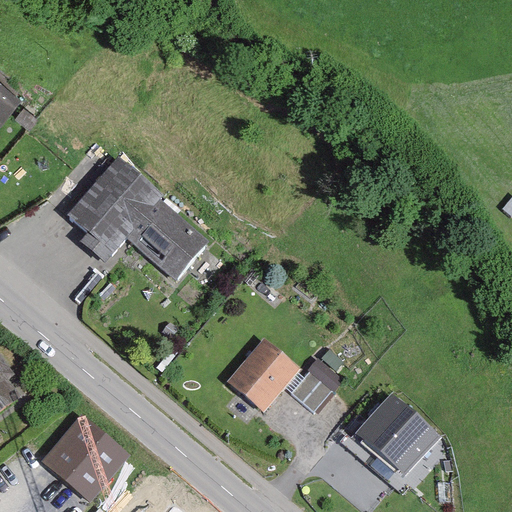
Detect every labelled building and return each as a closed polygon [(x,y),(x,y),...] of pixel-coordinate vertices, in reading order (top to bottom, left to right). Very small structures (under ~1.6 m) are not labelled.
[(0,108),(8,99),(0,91),(0,108)] [(146,189),(116,163),(67,220),(87,238),(109,257),(125,237),(153,205),(158,199),(146,189)] [(125,237),(132,243),(174,279),(202,247),(153,205),(125,237)] [(228,385),(235,391),(260,412),(280,389),(293,373),(261,346),(228,385)] [(0,409),(13,400),(0,383),(9,376),(0,364),(0,409)] [(288,395),(310,415),(330,392),(307,373),(301,380),(288,395)] [(351,439),(401,485),(441,443),(391,397),(351,439)] [(93,507),(133,460),(83,417),(42,464),(93,507)]
